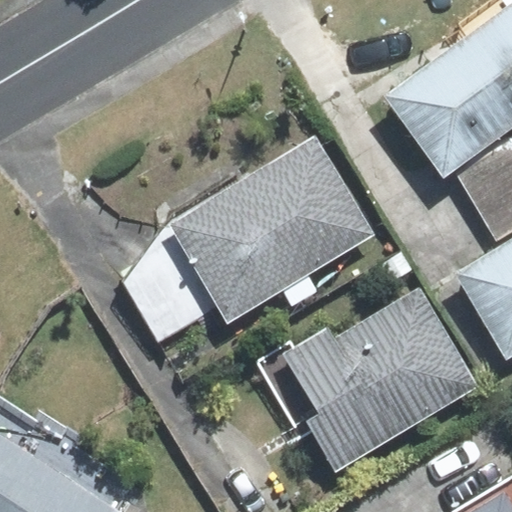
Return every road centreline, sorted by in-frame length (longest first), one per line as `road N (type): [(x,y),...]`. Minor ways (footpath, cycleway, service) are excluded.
road 1 (unknown): [(83,110),(275,447)]
road 2 (residential): [(138,0),(0,84)]
